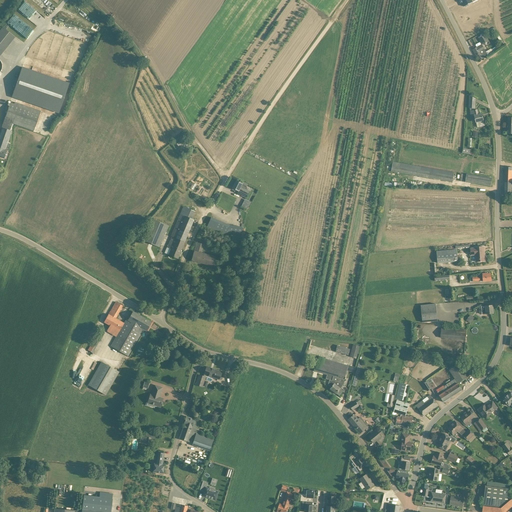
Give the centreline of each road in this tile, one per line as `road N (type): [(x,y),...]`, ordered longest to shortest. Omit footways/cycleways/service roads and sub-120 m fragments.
road 1 (residential): [(407,501),(425,434),(477,385),(502,344),(493,124)]
road 2 (unclassified): [(391,484),(341,416),(305,383),(199,349)]
road 3 (track): [(347,0),(227,175)]
road 4 (unclassified): [(211,511),(177,487),(169,466),(199,349)]
road 5 (unclassified): [(159,321),(0,229)]
road 6 (unclassified): [(159,321),(226,179)]
road 7 (unclassified): [(493,124),(440,0)]
